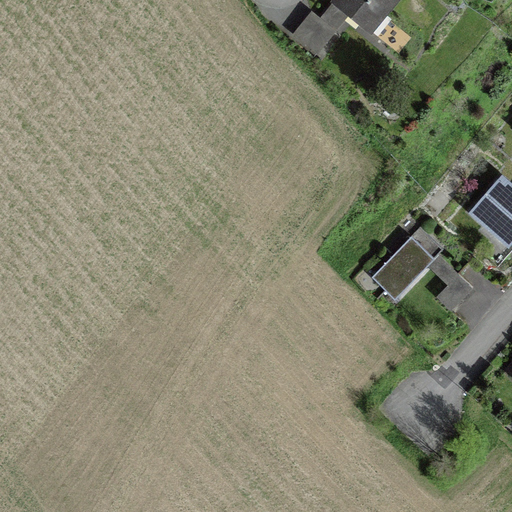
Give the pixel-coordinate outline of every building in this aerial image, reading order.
[(396,0),(335,0),(333,3),(370,33),(396,0)] [(322,50),(331,37),(306,18),(297,30),(322,50)] [(507,245),(511,238),(511,189),(500,179),(471,213),(507,245)] [(370,278),(393,301),(442,250),(419,228),(370,278)] [(449,312),(450,311),(467,293),(453,280),(435,298),(449,312)]
